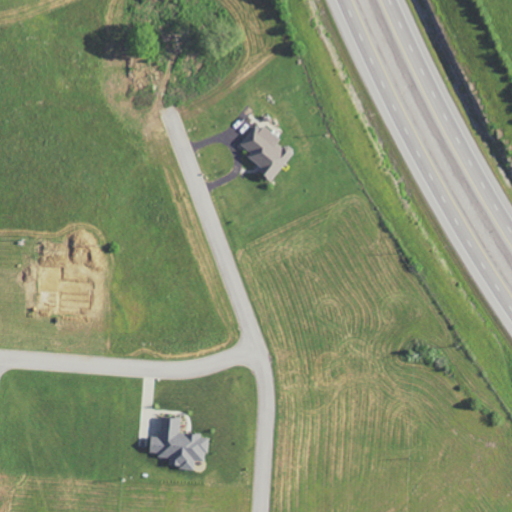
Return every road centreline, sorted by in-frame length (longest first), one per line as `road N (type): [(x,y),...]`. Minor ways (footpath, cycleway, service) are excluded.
road 1 (residential): [(258,511),(265,374),(169,115)]
road 2 (trunk): [(346,0),(415,144),(511,305)]
road 3 (residential): [(0,359),(172,369),(254,345)]
road 4 (trunk): [(511,223),(393,0)]
